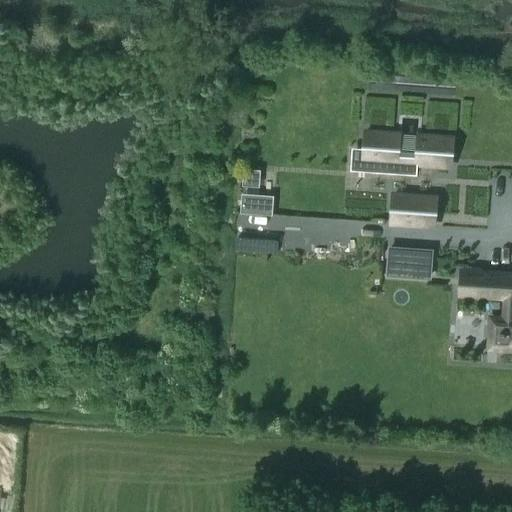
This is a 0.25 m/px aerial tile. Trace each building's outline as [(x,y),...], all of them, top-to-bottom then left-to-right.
[(414,174),(416,174),(417,163),(449,166),(451,137),(417,135),(415,157),(399,156),(400,133),(366,131),(364,159),(352,158),(351,169),(397,172),(398,167),(415,168),(414,174)] [(240,189),(255,189),(256,168),(241,167),(240,189)] [(435,197),(394,194),(392,223),(433,226),(435,197)] [(242,199),(241,211),(271,214),(272,202),(242,199)] [(275,248),(275,237),(235,235),(234,246),(275,248)] [(414,275),(428,276),(430,247),(416,246),(414,275)] [(511,273),(473,271),(471,295),(505,297),(503,330),(500,330),(500,335),(502,336),(502,347),(511,347),(511,273)]
